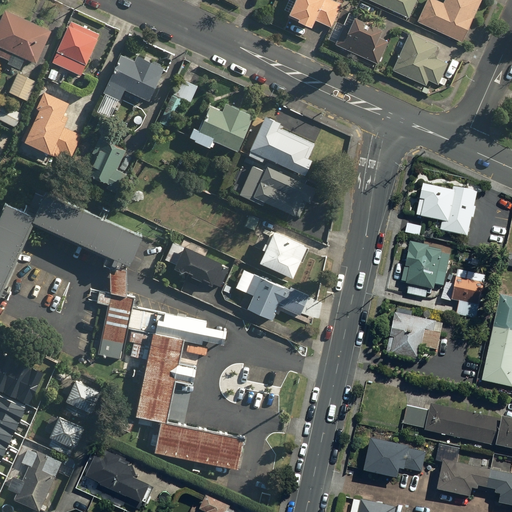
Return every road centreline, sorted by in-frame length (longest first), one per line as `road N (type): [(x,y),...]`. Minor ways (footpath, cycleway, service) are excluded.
road 1 (tertiary): [(389,115),(305,511)]
road 2 (residential): [(389,115),(142,5)]
road 3 (residential): [(511,34),(462,145)]
